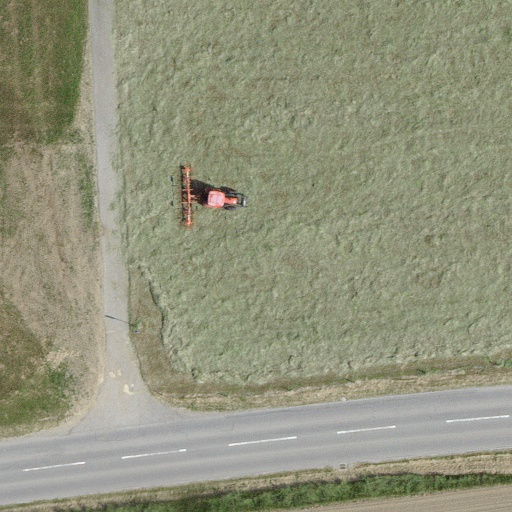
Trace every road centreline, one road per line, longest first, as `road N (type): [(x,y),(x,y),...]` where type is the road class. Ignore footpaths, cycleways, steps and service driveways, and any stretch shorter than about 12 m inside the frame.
road 1 (unclassified): [(104,0),(120,459)]
road 2 (tertiary): [(511,427),(120,459)]
road 3 (tertiary): [(120,459),(0,476)]
